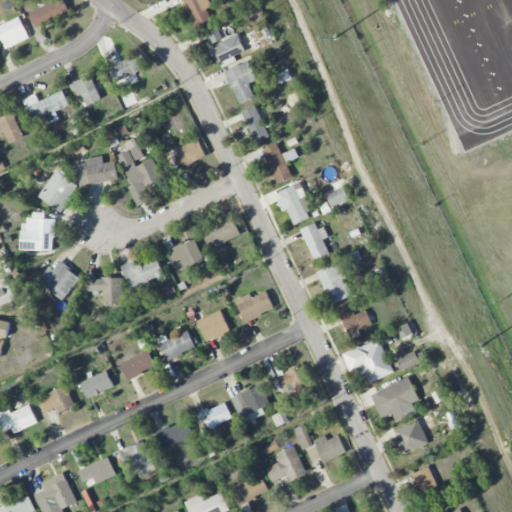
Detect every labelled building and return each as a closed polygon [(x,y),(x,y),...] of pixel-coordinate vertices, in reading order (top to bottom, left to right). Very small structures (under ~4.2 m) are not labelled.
[(69,14),(64,0),(62,0),(30,10),(35,25),(69,14)] [(212,6),(209,0),(184,0),(197,28),(212,20),(207,9),(212,6)] [(0,25),(0,35),(6,48),(29,38),(21,17),(0,25)] [(206,28),(212,44),(222,40),(216,24),(206,28)] [(217,63),(245,53),(239,35),(210,45),(217,63)] [(148,68),(141,53),(109,67),(116,83),(123,80),(125,84),(133,81),(130,75),(148,68)] [(255,97),(249,83),(257,80),(248,60),(225,71),(240,104),(255,97)] [(86,106),(102,99),(91,75),(71,84),(78,98),(82,96),(86,106)] [(40,120),(43,126),(59,119),(56,111),(70,105),(64,91),(27,106),(34,123),(40,120)] [(256,142),(270,136),(256,105),(242,111),(256,142)] [(0,118),(0,134),(4,132),(9,143),(24,137),(13,112),(0,118)] [(176,149),(184,167),(207,156),(199,139),(176,149)] [(263,151),(278,183),(292,176),(287,163),(299,157),(295,148),(282,154),(278,144),(263,151)] [(153,159),(136,166),(134,160),(141,157),(137,146),(117,155),(138,206),(149,201),(144,189),(163,181),(153,159)] [(75,163),(79,188),(119,180),(115,161),(104,163),(103,157),(75,163)] [(38,197),(62,212),(78,185),(55,171),(38,197)] [(314,216),(299,183),(279,192),(294,225),(314,216)] [(327,194),(332,207),(349,200),(344,187),(327,194)] [(207,243),(218,239),(220,244),(241,234),(233,217),(202,231),(207,243)] [(55,219),(27,218),(27,231),(20,230),(20,250),(54,251),(55,219)] [(324,239),(329,237),(325,227),(318,229),(316,223),(301,229),(314,260),(330,253),(324,239)] [(169,250),(177,272),(204,261),(195,239),(169,250)] [(351,265),(363,259),(358,250),(347,255),(351,265)] [(121,266),(131,289),(165,275),(157,258),(137,267),(134,261),(121,266)] [(81,278),(60,261),(53,270),(49,267),(38,281),(63,301),(81,278)] [(336,263),(317,273),(333,305),(352,295),(336,263)] [(6,278),(0,280),(0,306),(16,299),(6,278)] [(104,305),(123,305),(123,279),(86,278),(86,291),(104,292),(104,305)] [(275,309),(267,291),(252,297),(251,293),(236,299),(246,322),(275,309)] [(348,335),(372,326),(366,310),(354,314),(352,309),(340,314),(348,335)] [(207,342),(231,332),(221,310),(198,320),(207,342)] [(413,333),(408,323),(398,328),(403,338),(413,333)] [(157,339),(167,361),(196,348),(188,330),(168,339),(166,335),(157,339)] [(352,373),(361,369),(367,384),(394,373),(379,338),(343,354),(352,373)] [(156,366),(148,350),(120,363),(128,380),(156,366)] [(397,360),(402,371),(420,362),(415,351),(397,360)] [(278,373),(284,394),(311,386),(306,366),(278,373)] [(114,387),(107,370),(81,383),(88,399),(114,387)] [(372,394),(382,419),(393,415),(396,423),(417,414),(413,403),(419,400),(410,378),(372,394)] [(232,395),(241,423),(265,415),(263,407),(269,405),(263,385),(232,395)] [(55,408),(58,414),(76,406),(67,386),(40,398),(46,413),(55,408)] [(198,414),(205,430),(232,418),(226,402),(198,414)] [(15,433),(38,423),(30,404),(11,413),(8,406),(0,409),(0,424),(4,432),(12,428),(15,433)] [(276,427),(288,422),(284,410),(272,416),(276,427)] [(429,444),(417,417),(393,429),(405,455),(429,444)] [(194,435),(187,419),(157,432),(165,449),(194,435)] [(314,445),(304,424),(293,429),(303,450),(314,445)] [(314,440),(323,463),(347,453),(339,435),(328,440),(325,435),(314,440)] [(119,450),(124,464),(134,460),(140,476),(156,470),(145,441),(119,450)] [(262,446),(265,454),(279,449),(276,441),(262,446)] [(280,461),(266,468),(273,483),(286,478),(288,482),(307,474),(295,445),(277,453),(280,461)] [(79,466),(84,486),(116,478),(111,458),(79,466)] [(415,472),(426,502),(442,497),(431,467),(415,472)] [(77,503),(64,473),(42,482),(45,490),(35,494),(41,509),(56,503),(59,510),(77,503)] [(269,492),(263,476),(234,487),(240,503),(269,492)] [(204,501),(201,495),(185,502),(188,511),(230,511),(222,493),(204,501)] [(33,511),(36,511),(28,495),(0,508),(0,511),(33,511)]
